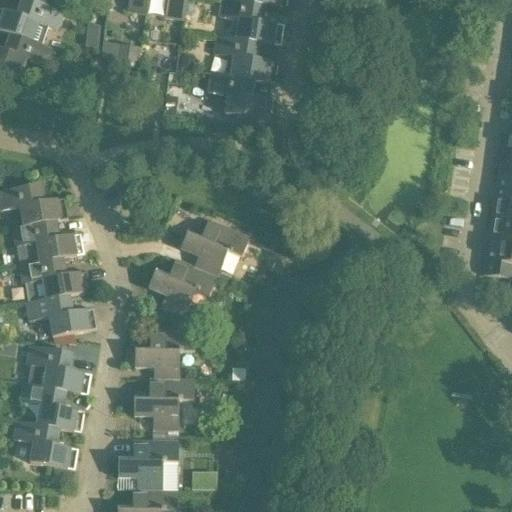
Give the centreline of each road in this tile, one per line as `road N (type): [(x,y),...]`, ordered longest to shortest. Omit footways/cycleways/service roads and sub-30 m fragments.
road 1 (residential): [(82,511),(113,335),(111,260),(76,164),(0,142)]
road 2 (residential): [(511,346),(468,300),(511,0)]
road 3 (residential): [(272,160),(303,0)]
